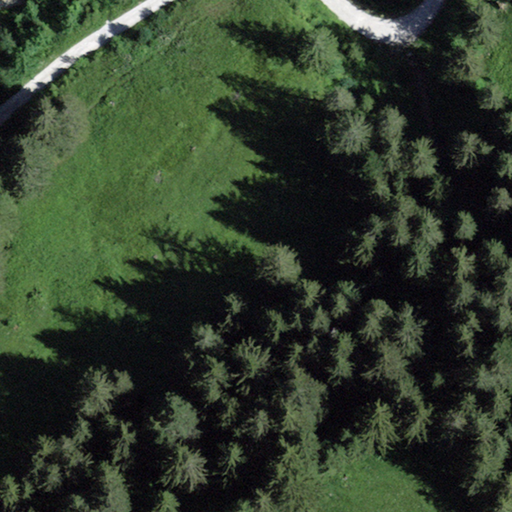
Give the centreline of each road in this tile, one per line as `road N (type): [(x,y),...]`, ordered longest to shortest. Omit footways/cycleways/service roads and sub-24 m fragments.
road 1 (track): [(0,113),(87,42),(161,0)]
road 2 (track): [(339,0),(374,26),(402,32),(439,0)]
